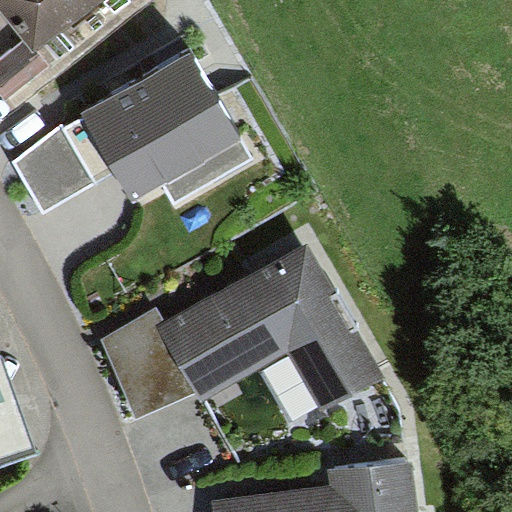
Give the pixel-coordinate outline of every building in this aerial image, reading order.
[(88,0),(0,0),(0,1),(10,14),(26,31),(36,44),(88,0)] [(49,61),(36,44),(26,31),(0,51),(0,86),(6,94),(49,61)] [(252,151),(190,41),(61,119),(14,156),(45,208),(118,165),(132,190),(162,172),(176,196),(252,151)] [(307,230),(164,315),(157,300),(103,330),(138,411),(197,384),(203,394),(289,343),(322,399),(384,363),(307,230)] [(0,456),(37,441),(1,345),(0,344),(0,456)] [(332,479),(214,495),(216,511),(418,511),(410,452),(329,463),(332,479)]
